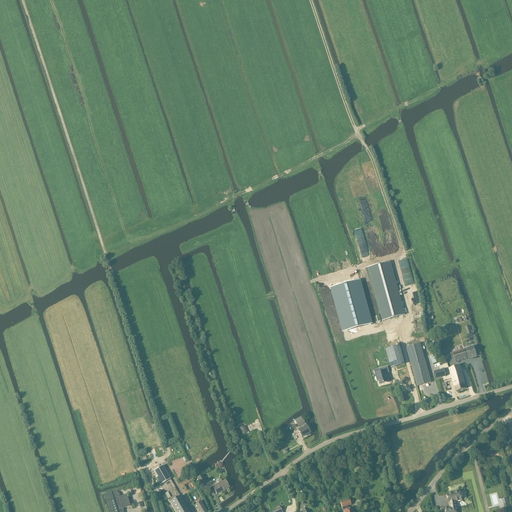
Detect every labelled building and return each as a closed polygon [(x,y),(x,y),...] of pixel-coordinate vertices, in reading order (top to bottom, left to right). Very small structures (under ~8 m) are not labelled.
[(368,268),(382,322),(404,316),(389,263),(368,268)] [(371,324),(360,281),(331,288),(343,332),(371,324)] [(417,387),(432,383),(421,344),(406,348),(417,387)] [(467,348),(464,349),(468,359),(477,356),(474,346),(467,348)] [(400,347),(386,351),(391,370),(405,366),(400,347)] [(464,349),(452,353),(456,363),(468,359),(464,349)] [(456,392),(467,389),(460,366),(449,369),(456,392)] [(378,376),(377,376),(378,380),(379,380),(380,385),(388,383),(386,373),(389,373),(387,367),(380,369),(381,372),(377,373),(378,376)] [(436,378),(446,376),(444,369),(434,371),(436,378)] [(298,430),(302,438),(310,433),(306,426),(304,422),(304,423),(303,420),(297,424),(299,428),(301,427),(302,428),(298,430)] [(170,479),(163,466),(152,472),(160,485),(170,479)] [(217,495),(229,488),(225,480),(222,482),(221,480),(218,481),(219,483),(213,487),(217,495)] [(123,508),(130,506),(126,495),(119,497),(117,491),(104,495),(109,511),(123,511),(122,509),(123,509),(123,508)] [(462,500),(460,491),(447,494),(450,507),(443,508),(443,511),(456,511),(455,502),(462,500)] [(170,502),(175,511),(187,511),(189,511),(180,496),(170,502)] [(348,506),(351,505),(349,500),(340,503),(343,511),(353,511),(352,508),(349,509),(348,506)] [(201,502),(195,505),(195,506),(198,511),(205,511),(207,511),(201,502)]
